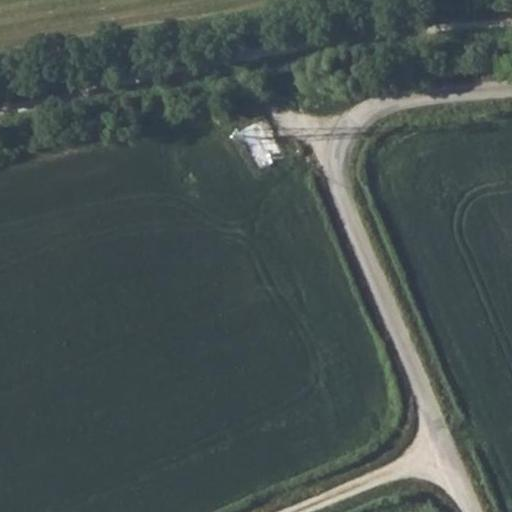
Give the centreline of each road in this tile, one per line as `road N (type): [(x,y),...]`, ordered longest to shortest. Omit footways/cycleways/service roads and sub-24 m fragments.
road 1 (unclassified): [(472,511),(338,191),(334,152),(347,124),(383,103),(511,89)]
road 2 (track): [(448,455),(294,511)]
